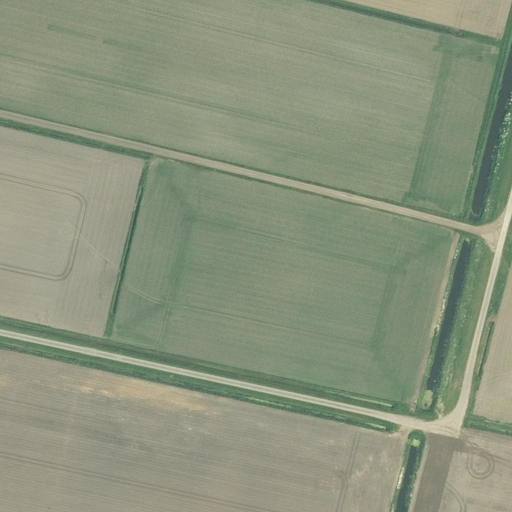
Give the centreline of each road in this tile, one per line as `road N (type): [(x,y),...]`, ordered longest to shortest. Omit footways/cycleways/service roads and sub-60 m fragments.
road 1 (unclassified): [(0,333),(448,425),(459,413),(511,199)]
road 2 (unknown): [(0,117),(502,235)]
